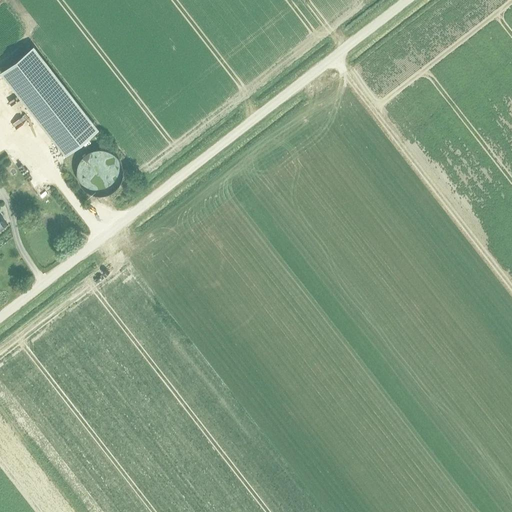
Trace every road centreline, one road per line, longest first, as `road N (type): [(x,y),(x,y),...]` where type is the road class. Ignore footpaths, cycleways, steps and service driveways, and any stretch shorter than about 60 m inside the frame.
road 1 (unclassified): [(0,317),(408,0)]
road 2 (track): [(511,288),(332,58)]
